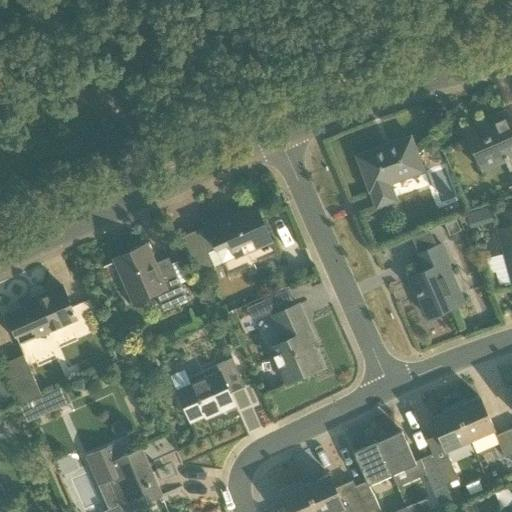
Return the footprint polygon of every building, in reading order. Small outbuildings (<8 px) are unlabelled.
[(511,126),(505,111),(465,128),(478,159),(481,167),(506,156),(511,169),(511,126)] [(392,184),(425,172),(411,136),(356,156),(370,192),(377,208),(398,201),(392,184)] [(441,147),(432,139),(423,147),(432,156),(441,147)] [(230,260),(237,257),(272,242),(256,205),(232,216),(234,219),(223,224),(219,216),(205,222),(217,248),(224,245),(230,260)] [(511,209),(502,212),(505,228),(498,231),(508,268),(496,272),(500,285),(497,286),(498,287),(511,283),(511,209)] [(457,306),(449,288),(440,267),(452,262),(444,243),(418,255),(425,271),(412,277),(414,282),(416,281),(421,291),(417,293),(429,319),(457,306)] [(188,299),(175,269),(160,275),(148,248),(116,262),(135,305),(157,295),(163,310),(188,299)] [(77,319),(62,285),(34,298),(36,301),(7,314),(21,343),(77,319)] [(266,315),(273,312),(268,300),(260,303),(266,315)] [(277,329),(279,328),(285,341),(270,348),(286,384),(322,367),(312,343),(308,345),(303,335),(311,331),(300,304),(272,316),(277,329)] [(221,357),(223,362),(233,358),(231,352),(221,357)] [(20,405),(42,395),(24,355),(2,365),(20,405)] [(147,374),(159,368),(154,356),(141,362),(147,374)] [(236,365),(233,358),(223,362),(222,363),(225,369),(236,365)] [(235,406),(230,394),(220,372),(192,384),(177,390),(191,422),(218,411),(219,413),(235,406)] [(0,399),(1,401),(11,397),(2,375),(0,376),(0,399)] [(64,386),(42,395),(20,405),(27,422),(72,403),(64,386)] [(456,408),(470,441),(495,430),(480,397),(456,408)] [(447,451),(470,441),(456,408),(432,418),(439,435),(427,440),(433,454),(432,454),(446,486),(460,480),(449,456),(450,456),(447,451)] [(506,458),(511,455),(511,437),(509,430),(497,435),(506,458)] [(379,442),(393,474),(417,463),(402,431),(379,442)] [(381,511),(370,485),(393,475),(393,474),(379,442),(354,452),(367,482),(356,486),(367,511),(381,511)] [(142,448),(121,458),(115,444),(86,457),(109,509),(120,504),(123,511),(127,511),(163,496),(162,495),(151,472),(149,474),(146,466),(154,462),(154,461),(148,464),(141,450),(142,449),(142,448)] [(452,499),(446,486),(432,454),(420,460),(427,474),(434,491),(440,505),(452,499)] [(343,485),(343,486),(336,489),(330,475),(306,485),(318,511),(334,511),(349,506),(351,511),(367,511),(356,486),(353,480),(343,485)] [(0,485),(0,510),(9,507),(0,485)] [(289,511),(318,511),(306,485),(282,496),(289,511)] [(474,511),(470,502),(463,505),(466,511),(474,511)]
